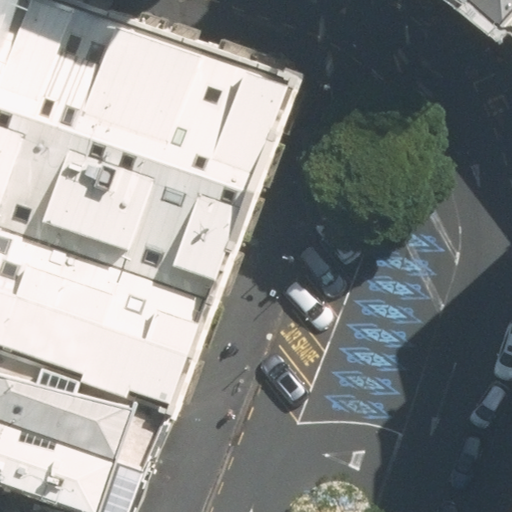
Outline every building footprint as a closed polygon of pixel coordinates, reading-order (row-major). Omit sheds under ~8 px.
[(98,3),(90,0),(38,0),(0,107),(0,347),(2,348),(175,415),(310,76),(98,3)] [(0,0),(0,107),(38,0),(0,0)] [(511,0),(478,0),(511,24),(511,0)] [(2,348),(0,353),(0,414),(153,474),(175,415),(2,348)] [(137,511),(153,474),(0,414),(0,485),(69,511),(137,511)]
